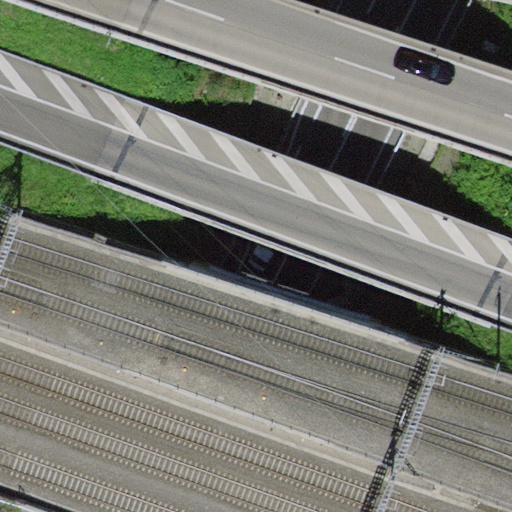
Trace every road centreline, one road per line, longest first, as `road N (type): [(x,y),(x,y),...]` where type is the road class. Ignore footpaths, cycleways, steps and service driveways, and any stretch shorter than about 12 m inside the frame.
road 1 (motorway): [(405,0),(277,289),(162,511)]
road 2 (motorway): [(0,103),(511,291)]
road 3 (motorway): [(167,0),(511,114)]
